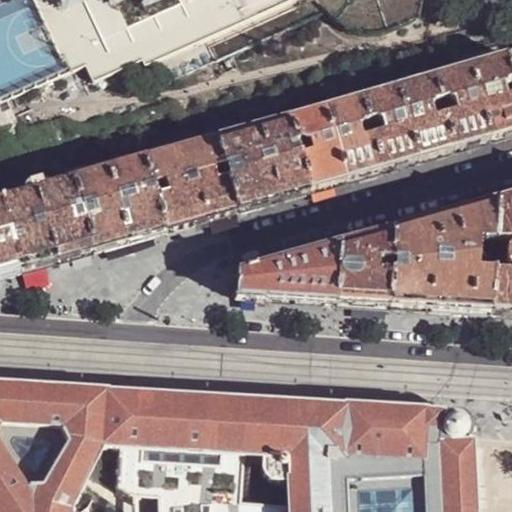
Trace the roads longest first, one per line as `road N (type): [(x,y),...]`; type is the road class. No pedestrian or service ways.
road 1 (residential): [(511,167),(198,256),(173,273),(125,331)]
road 2 (residential): [(511,356),(125,331)]
road 3 (residential): [(125,331),(0,322)]
